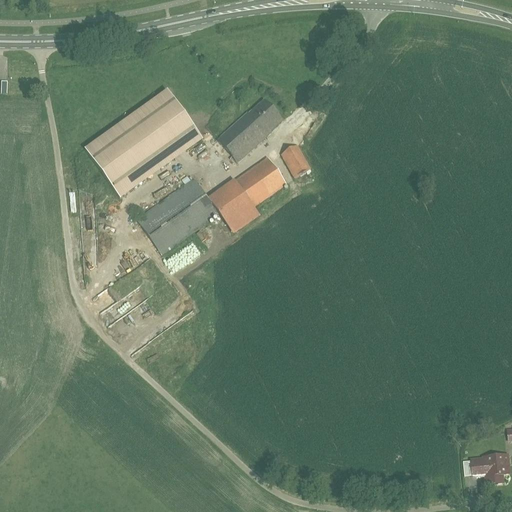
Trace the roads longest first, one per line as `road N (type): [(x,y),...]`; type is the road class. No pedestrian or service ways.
road 1 (unclassified): [(353,511),(264,486),(87,318),(73,292),(38,42)]
road 2 (secondary): [(38,42),(116,37),(329,0)]
road 3 (track): [(126,204),(122,235),(133,280),(87,318)]
